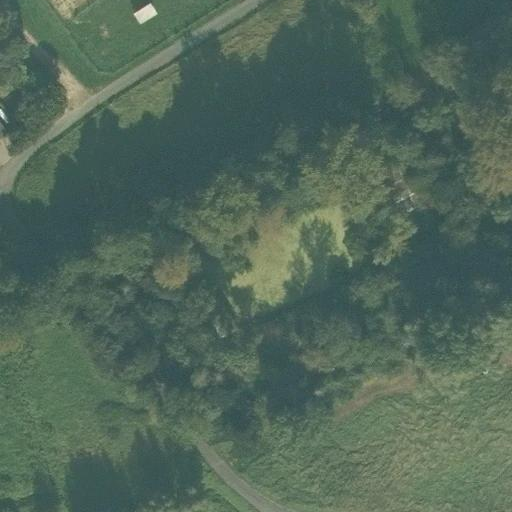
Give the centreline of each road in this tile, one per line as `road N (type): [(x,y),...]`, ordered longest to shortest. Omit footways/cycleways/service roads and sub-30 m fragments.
road 1 (unclassified): [(0,213),(116,332),(221,472),(273,511)]
road 2 (unclassified): [(0,183),(62,118),(252,0)]
road 3 (track): [(85,103),(5,0)]
